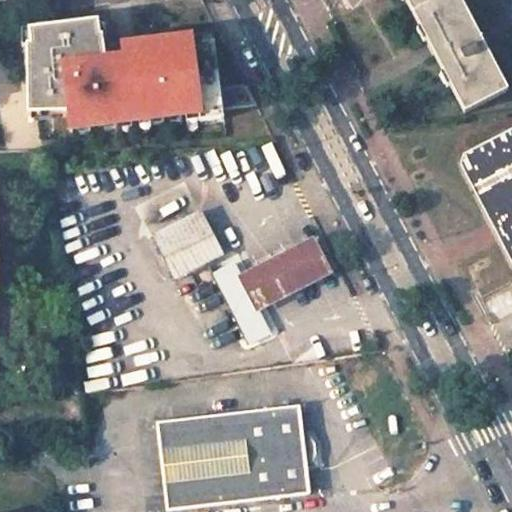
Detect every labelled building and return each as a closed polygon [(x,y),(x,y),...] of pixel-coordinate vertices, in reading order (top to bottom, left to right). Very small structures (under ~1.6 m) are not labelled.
[(407,0),(433,49),(467,114),(509,92),(461,0),(407,0)] [(257,104),(247,83),(220,86),(215,41),(205,43),(192,44),(191,37),(124,45),(125,53),(106,55),(103,36),(103,34),(100,35),(98,19),(29,28),(31,44),(27,45),(28,113),(70,112),(72,128),(186,113),(199,111),(200,119),(200,120),(224,117),(224,108),(257,104)] [(103,34),(103,36),(108,35),(106,19),(98,19),(100,35),(103,34)] [(31,44),(29,28),(22,29),(22,46),(27,45),(31,44)] [(192,44),(205,43),(204,36),(191,37),(192,44)] [(199,111),(186,113),(187,120),(200,119),(199,111)] [(511,141),(471,163),(495,210),(511,241),(511,141)] [(222,257),(200,214),(154,238),(175,281),(222,257)] [(324,277),(306,240),(239,274),(257,310),(324,277)] [(255,320),(231,274),(214,282),(247,347),(269,335),(260,318),(255,320)] [(298,408),(158,427),(170,511),(172,511),(311,493),(308,466),(313,464),(317,460),(319,455),(319,450),(317,445),(314,441),(309,438),(304,437),(298,408)]
